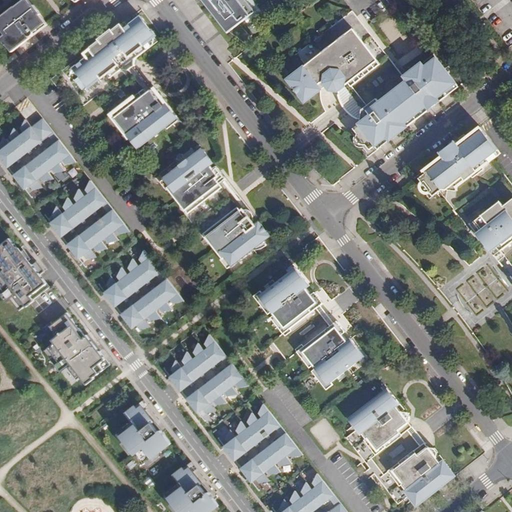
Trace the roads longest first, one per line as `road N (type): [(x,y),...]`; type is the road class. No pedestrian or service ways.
road 1 (residential): [(0,188),(250,511)]
road 2 (residential): [(511,458),(327,217)]
road 3 (residential): [(327,217),(155,0)]
road 4 (residential): [(327,217),(511,71)]
road 5 (residential): [(0,85),(112,0)]
